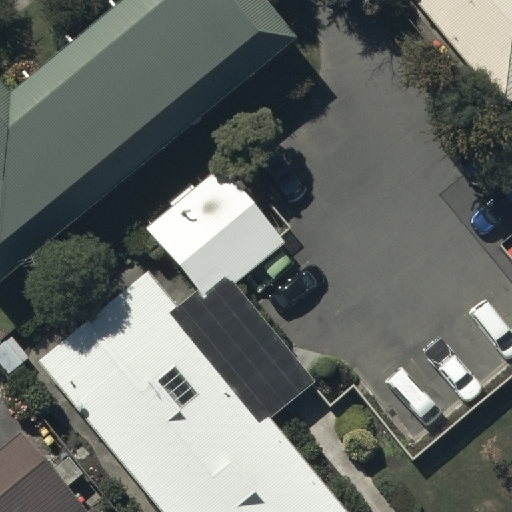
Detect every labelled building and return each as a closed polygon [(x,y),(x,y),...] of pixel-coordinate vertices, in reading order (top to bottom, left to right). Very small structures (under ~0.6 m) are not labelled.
[(0,93),(0,308),(295,60),(245,0),(150,0),(12,109),(0,93)] [(511,0),(404,0),(501,118),(511,109),(511,0)] [(145,222),(198,284),(221,265),(229,275),(280,232),(219,160),(145,222)] [(349,511),(264,410),(310,372),(229,275),(221,265),(198,284),(176,302),(145,264),(31,356),(162,511),(349,511)] [(74,511),(17,442),(0,456),(0,511),(74,511)]
